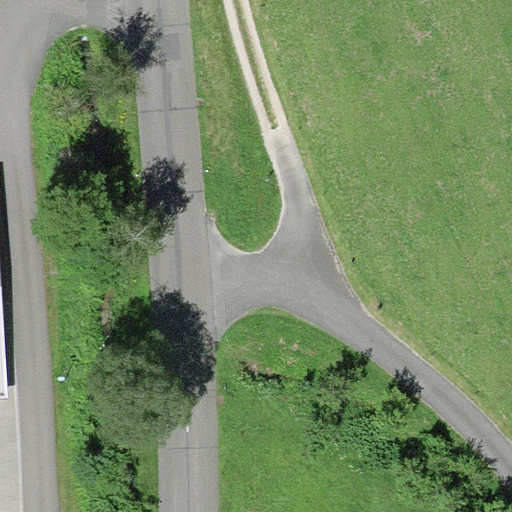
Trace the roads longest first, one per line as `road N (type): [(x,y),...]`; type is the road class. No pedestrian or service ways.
road 1 (residential): [(4,3),(33,511)]
road 2 (unclassified): [(511,475),(468,429),(309,301),(253,282),(183,284)]
road 3 (track): [(309,301),(303,236),(234,0)]
road 4 (tertiary): [(158,0),(183,284)]
road 5 (tertiary): [(183,284),(187,511)]
